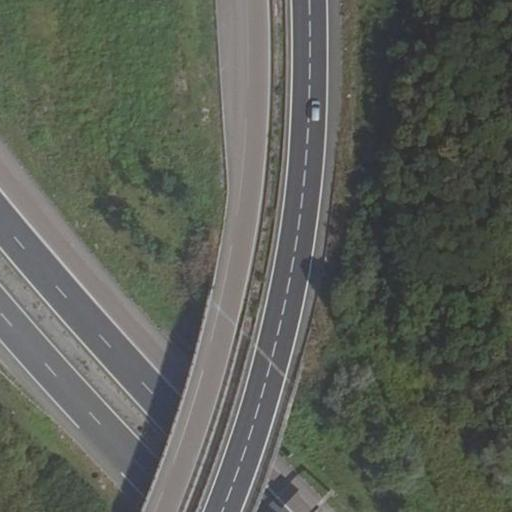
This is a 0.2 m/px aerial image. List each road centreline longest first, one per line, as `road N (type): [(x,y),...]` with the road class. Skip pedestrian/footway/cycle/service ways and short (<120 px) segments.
road 1 (trunk): [(256,0),(258,103),(243,244),(201,407),(163,511)]
road 2 (trunk): [(223,511),(293,270),(309,106),(308,0)]
road 3 (trunk): [(280,511),(0,169)]
road 4 (trunk): [(274,511),(218,464),(0,221)]
road 5 (motorway): [(0,316),(184,511)]
